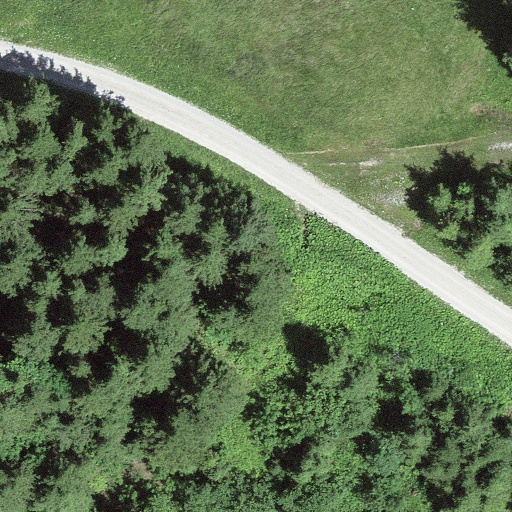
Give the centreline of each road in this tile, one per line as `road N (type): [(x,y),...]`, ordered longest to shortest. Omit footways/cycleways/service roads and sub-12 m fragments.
road 1 (track): [(0,64),(190,125),(511,328)]
road 2 (track): [(295,192),(511,145)]
